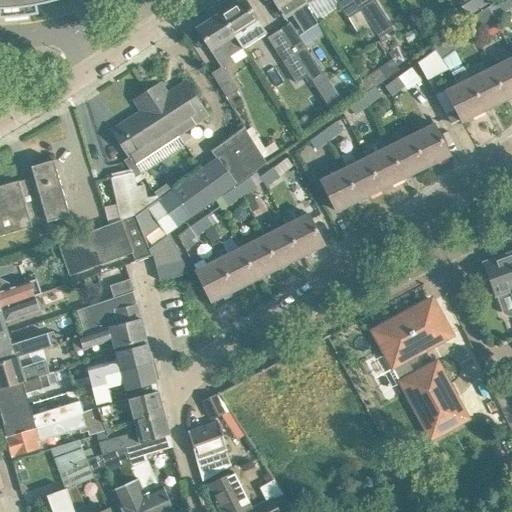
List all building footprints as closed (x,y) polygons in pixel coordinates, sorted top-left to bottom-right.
[(242,48),(266,33),(245,0),(239,0),(219,13),(242,48)] [(306,0),(273,0),(283,16),(285,15),(288,18),(292,15),(304,33),(320,22),(307,1),(306,0)] [(370,25),(353,0),(337,0),(358,33),(370,25)] [(370,0),(353,0),(370,25),(367,21),(373,17),(368,10),(374,5),(370,0)] [(493,17),(507,9),(501,0),(497,0),(486,7),(493,17)] [(486,7),(472,15),(479,26),(493,17),(486,7)] [(219,13),(196,28),(221,67),(222,66),(232,60),(230,56),(242,48),(219,13)] [(290,22),(278,30),(293,53),(295,52),(311,77),(322,71),(290,22)] [(293,53),(278,30),(267,37),(285,65),(296,58),(293,53)] [(447,40),(454,49),(467,40),(460,30),(447,40)] [(443,57),(454,49),(447,40),(436,48),(443,57)] [(511,96),(511,56),(491,67),(507,99),(511,96)] [(222,66),(221,67),(211,73),(226,97),(237,89),(222,66)] [(446,90),(462,122),(484,110),(463,67),(452,72),(458,84),(446,90)] [(507,99),(491,67),(469,78),(484,110),(507,99)] [(398,76),(384,86),(391,95),(405,85),(398,76)] [(382,80),(361,95),(368,105),(382,95),(375,85),(382,80)] [(160,83),(149,91),(177,135),(207,116),(185,82),(167,94),(160,83)] [(125,131),(117,136),(134,163),(177,135),(149,91),(144,94),(147,98),(138,105),(142,111),(121,124),(125,131)] [(368,105),(361,95),(348,105),(355,114),(368,105)] [(336,120),(322,129),(330,140),(343,130),(336,120)] [(433,123),(411,134),(427,166),(449,155),(433,123)] [(246,130),(244,128),(196,162),(200,169),(171,190),(165,183),(154,192),(156,196),(157,198),(159,197),(179,225),(221,195),(248,175),(266,162),(263,157),(246,130)] [(330,140),(322,129),(309,139),(316,149),(330,140)] [(427,166),(411,134),(388,145),(404,178),(427,166)] [(404,178),(388,145),(366,156),(382,189),(404,178)] [(382,189),(366,156),(343,167),(359,200),(382,189)] [(0,185),(0,235),(32,226),(31,225),(46,220),(47,222),(70,215),(53,159),(31,166),(37,186),(21,191),(18,180),(0,185)] [(272,166),(259,176),(263,181),(266,186),(280,176),(272,166)] [(359,200),(343,167),(320,179),(336,211),(359,200)] [(236,186),(242,195),(263,181),(259,176),(256,171),(236,186)] [(136,186),(133,172),(113,177),(122,219),(139,213),(149,250),(170,235),(169,233),(179,225),(159,197),(157,198),(156,196),(147,198),(144,184),(136,186)] [(222,196),(228,205),(242,195),(236,186),(222,196)] [(218,221),(211,211),(197,221),(204,231),(218,221)] [(139,213),(122,219),(58,243),(70,276),(92,267),(132,252),(135,261),(151,256),(149,250),(139,213)] [(308,213),(285,224),(285,225),(301,256),(324,245),(308,213)] [(204,231),(197,221),(184,230),(191,240),(204,231)] [(301,256),(285,225),(263,236),(279,268),(301,256)] [(182,261),(170,235),(149,250),(151,256),(153,255),(156,267),(182,261)] [(279,268),(263,236),(240,247),(256,279),(279,268)] [(256,279),(240,247),(218,258),(234,290),(256,279)] [(511,252),(484,263),(489,276),(491,281),(495,295),(497,294),(503,312),(511,308),(511,252)] [(234,290),(218,258),(195,270),(211,302),(234,290)] [(189,273),(182,261),(156,267),(159,280),(189,273)] [(0,306),(34,295),(46,291),(43,279),(0,292),(0,306)] [(133,290),(129,279),(108,285),(112,297),(133,290)] [(38,309),(34,295),(0,306),(0,334),(7,332),(4,320),(38,309)] [(372,330),(382,348),(385,354),(380,356),(396,385),(400,382),(431,438),(467,418),(436,361),(415,373),(407,359),(451,335),(433,300),(410,312),(411,315),(405,318),(403,314),(372,330)] [(145,339),(136,303),(114,309),(117,323),(79,335),(79,336),(71,338),(74,350),(82,348),(82,349),(112,340),(114,347),(145,339)] [(11,343),(7,332),(0,334),(0,360),(29,351),(50,344),(46,333),(11,343)] [(151,363),(146,343),(116,352),(118,359),(88,367),(90,375),(72,380),(73,384),(91,380),(151,363)] [(32,363),(29,351),(0,360),(0,387),(45,373),(53,371),(51,367),(48,368),(45,359),(32,363)] [(156,382),(151,363),(91,380),(98,407),(112,402),(158,390),(156,382)] [(49,385),(45,373),(0,387),(0,411),(1,413),(29,404),(25,392),(49,385)] [(98,407),(103,423),(105,429),(106,434),(119,423),(133,420),(131,410),(133,418),(151,413),(153,418),(164,415),(158,390),(98,407)] [(228,412),(218,395),(205,402),(213,418),(223,414),(228,412)] [(32,415),(29,404),(1,413),(7,435),(59,420),(56,408),(32,415)] [(7,435),(5,436),(11,456),(41,447),(39,440),(79,428),(80,432),(87,430),(88,434),(105,429),(98,407),(59,420),(7,435)] [(223,414),(237,438),(242,435),(228,412),(223,414)] [(153,418),(151,413),(133,418),(133,420),(137,432),(98,442),(101,453),(125,447),(169,434),(164,415),(153,418)] [(218,421),(188,431),(202,481),(233,464),(218,421)] [(173,446),(169,434),(125,447),(130,460),(145,455),(173,446)] [(86,458),(93,476),(105,472),(101,453),(86,458)] [(159,486),(148,460),(145,455),(130,460),(133,466),(138,479),(143,492),(140,493),(147,511),(174,511),(162,484),(159,486)] [(233,472),(227,475),(208,485),(221,511),(284,511),(291,509),(281,493),(272,497),(272,495),(251,507),(233,472)] [(138,479),(112,490),(121,511),(147,511),(140,493),(143,492),(138,479)] [(90,511),(88,511),(76,484),(65,489),(73,511),(78,511),(80,511),(79,511),(108,511),(107,509),(101,511),(95,511),(94,510),(90,511)] [(72,511),(73,511),(65,489),(47,495),(53,511),(72,511)]
